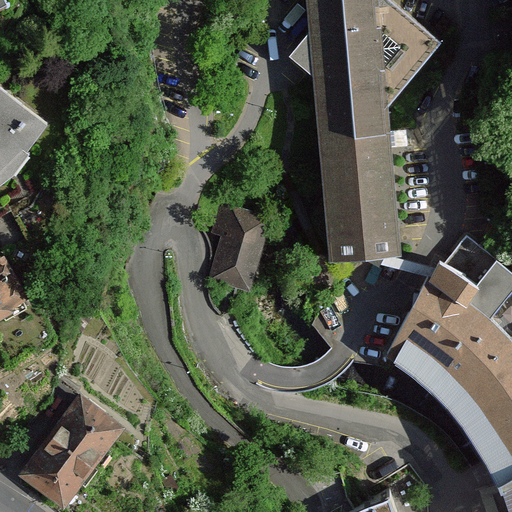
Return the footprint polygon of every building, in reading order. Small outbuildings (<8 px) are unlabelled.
[(362,255),(381,264),(384,254),(400,253),(386,110),(443,43),(390,0),(310,0),(312,15),(320,21),(290,57),(326,87),(319,93),(333,259),(362,255)] [(0,172),(6,167),(23,149),(27,152),(48,124),(0,87),(0,172)] [(268,220),(222,206),(215,229),(227,232),(213,277),(248,288),(268,220)] [(381,264),(427,274),(436,266),(384,254),(381,264)] [(0,314),(2,314),(6,321),(28,309),(13,284),(16,282),(1,257),(0,258),(0,314)] [(478,281),(463,303),(511,346),(511,280),(491,264),(478,281)] [(496,478),(511,470),(511,346),(463,303),(478,281),(436,266),(427,274),(378,360),(400,371),(422,387),(449,412),(477,449),(496,478)] [(32,465),(25,476),(47,493),(48,491),(64,502),(79,482),(86,487),(111,452),(105,447),(120,426),(105,415),(106,413),(84,396),(77,406),(32,465)] [(511,511),(511,470),(496,478),(509,511),(511,511)] [(172,477),(164,481),(170,494),(179,489),(172,477)] [(406,511),(387,485),(351,509),(351,511),(406,511)]
